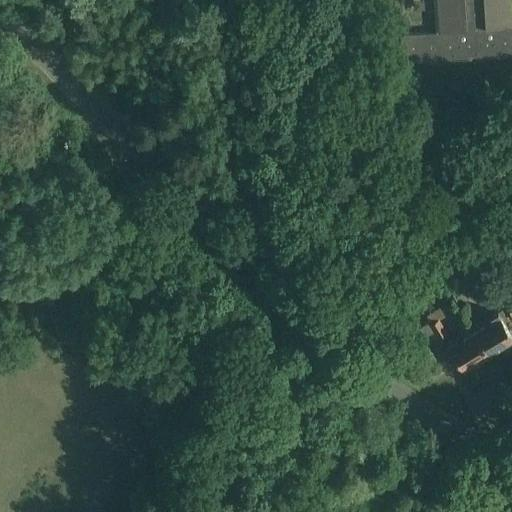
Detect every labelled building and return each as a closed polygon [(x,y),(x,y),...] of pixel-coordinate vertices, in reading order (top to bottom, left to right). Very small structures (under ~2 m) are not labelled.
[(511,0),(436,0),(438,31),(440,31),(440,33),(404,34),(400,38),(401,43),(398,43),(398,61),(469,59),(485,58),(511,55),(511,0)] [(489,289),(480,294),(489,309),(497,303),(489,289)] [(501,310),(472,327),(489,355),(511,340),(511,336),(503,321),(507,319),(501,310)] [(429,325),(438,339),(447,333),(439,319),(429,325)] [(452,352),(463,371),(489,355),(472,327),(443,345),(448,354),(452,352)]
